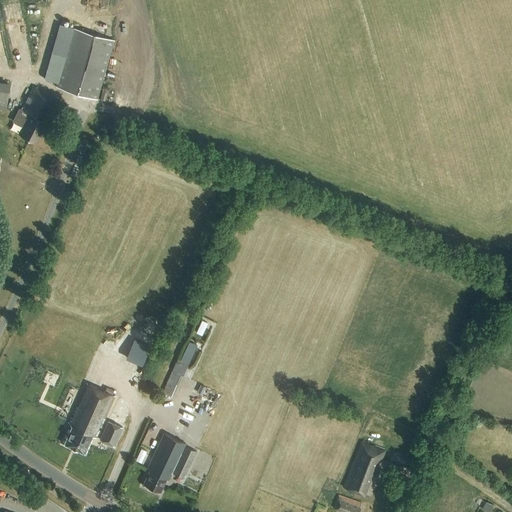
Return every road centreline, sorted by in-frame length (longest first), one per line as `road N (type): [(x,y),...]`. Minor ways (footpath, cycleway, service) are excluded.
road 1 (track): [(511,260),(126,114)]
road 2 (track): [(252,159),(142,407)]
road 3 (track): [(511,267),(397,511)]
road 4 (secondary): [(101,504),(0,436)]
